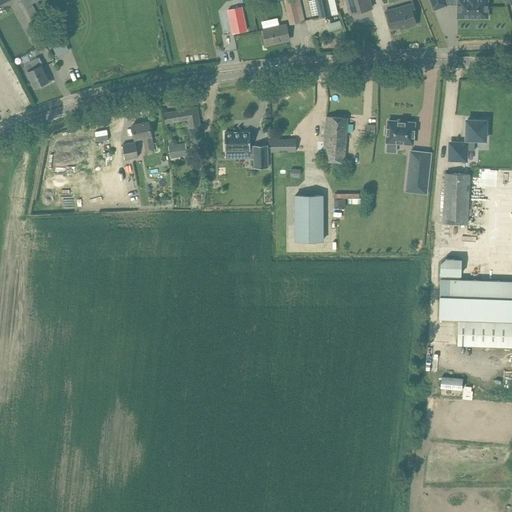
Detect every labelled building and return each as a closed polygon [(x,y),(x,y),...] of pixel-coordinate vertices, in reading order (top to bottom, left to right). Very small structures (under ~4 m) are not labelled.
[(34,1),(33,0),(17,0),(30,24),(40,19),(31,2),(34,1)] [(304,16),(300,0),(285,0),(291,23),(300,21),(299,17),(304,16)] [(316,0),(320,14),(321,17),(333,14),(338,13),(335,0),(316,0)] [(369,0),(346,0),(350,14),(371,8),(369,0)] [(445,0),(429,0),(433,10),(447,5),(445,0)] [(457,5),(457,18),(487,18),(487,0),(450,0),(451,5),(457,5)] [(416,14),(413,3),(384,11),(386,18),(389,17),(392,29),(407,25),(407,28),(416,25),(413,15),(416,14)] [(242,6),(228,9),(233,33),(247,30),(242,6)] [(325,32),(343,27),(340,19),(323,25),(325,32)] [(289,40),(286,25),(263,30),(267,45),(289,40)] [(65,39),(53,45),(58,56),(70,50),(65,39)] [(34,52),(21,58),(24,64),(35,88),(41,85),(42,87),(51,82),(47,74),(45,75),(41,66),(43,66),(39,57),(37,58),(34,52)] [(366,115),(378,115),(378,106),(367,106),(366,115)] [(166,123),(188,119),(189,127),(200,125),(197,107),(181,109),(181,110),(164,113),(166,123)] [(325,126),(325,128),(328,128),(327,133),(347,134),(347,132),(352,133),(353,125),(347,124),(348,118),(326,116),(325,126)] [(467,120),(466,139),(466,143),(467,143),(466,150),(474,150),(474,140),(475,140),(485,140),(486,121),(467,120)] [(414,123),(388,121),(388,128),(385,128),(385,134),(387,135),(387,142),(399,143),(409,144),(413,143),(414,123)] [(149,122),(132,125),(134,135),(135,139),(143,137),(144,145),(153,144),(151,136),(152,136),(151,132),(149,122)] [(368,125),(367,135),(375,135),(375,125),(368,125)] [(234,132),(225,133),(225,151),(238,150),(238,158),(254,158),(254,168),(268,168),(267,145),(253,145),(253,146),(250,146),(250,132),(240,132),(234,132)] [(327,133),(325,161),(344,162),(347,134),(327,133)] [(295,152),(295,139),(271,139),(271,152),(295,152)] [(138,157),(135,142),(122,145),(125,160),(138,157)] [(450,143),(449,159),(466,160),(466,150),(467,143),(466,143),(450,143)] [(169,146),(168,146),(170,158),(170,160),(180,159),(179,156),(177,144),(173,145),(169,146)] [(431,153),(411,151),(406,191),(426,193),(431,153)] [(443,223),(467,224),(470,174),(445,173),(443,223)] [(360,204),(360,193),(335,192),(335,206),(347,206),(347,204),(360,204)] [(323,195),(295,195),(295,241),(323,240),(323,195)] [(440,289),(439,317),(459,317),(459,320),(511,322),(511,281),(460,280),(461,265),(456,259),(446,259),(441,264),(440,279),(440,289)] [(511,322),(459,320),(458,344),(511,346),(511,322)] [(462,390),(463,378),(442,377),(441,388),(462,390)] [(463,386),(462,399),(472,400),(473,391),(471,391),(471,387),(463,386)]
